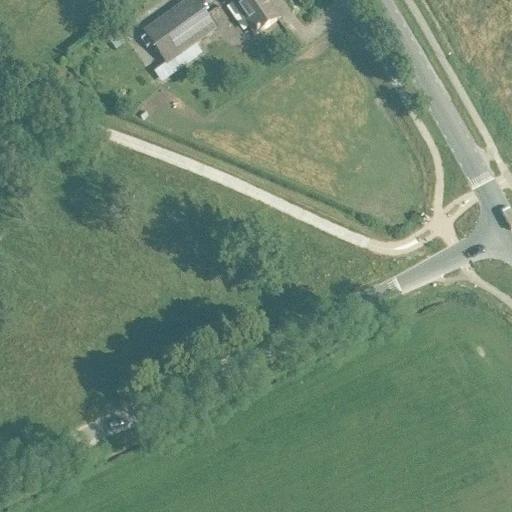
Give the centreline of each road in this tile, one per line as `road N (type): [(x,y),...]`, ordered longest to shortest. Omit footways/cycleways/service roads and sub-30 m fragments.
road 1 (unclassified): [(0,478),(391,286),(511,245)]
road 2 (tertiary): [(511,234),(378,0)]
